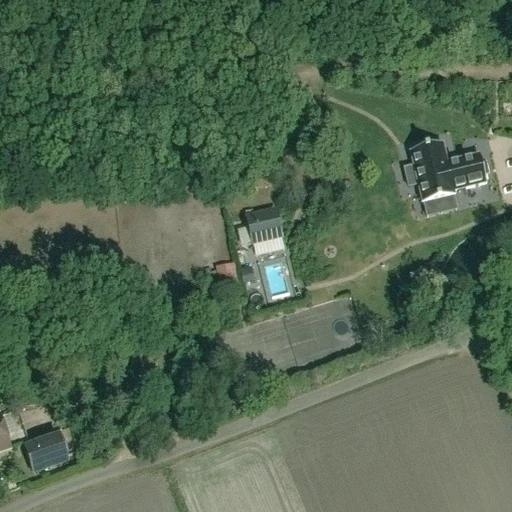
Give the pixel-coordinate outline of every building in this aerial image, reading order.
[(413,168),(404,170),(408,188),(417,186),(425,219),(457,211),(454,197),(453,193),(486,185),(479,157),(446,165),(441,145),(409,153),(413,168)] [(485,176),(501,173),(498,146),(481,148),(485,176)] [(244,217),(251,248),(283,240),(275,209),(244,217)] [(237,288),(233,266),(215,269),(219,292),(237,288)] [(247,270),(239,272),(242,284),(250,283),(247,270)] [(0,455),(7,453),(6,449),(25,443),(16,414),(0,419),(0,455)] [(63,438),(34,446),(42,474),(71,465),(69,457),(63,438)]
